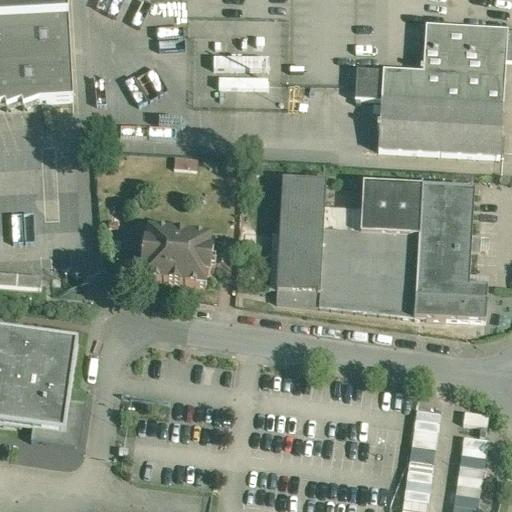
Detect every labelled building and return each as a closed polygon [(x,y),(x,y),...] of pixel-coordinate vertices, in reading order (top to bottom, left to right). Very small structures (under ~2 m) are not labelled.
[(67,0),(0,0),(0,26),(68,23),(67,0)] [(68,23),(0,26),(0,109),(5,107),(7,112),(22,106),(23,111),(40,105),(73,103),(68,23)] [(508,35),(427,30),(425,71),(421,71),(421,75),(424,75),(424,78),(356,75),(355,105),(382,106),(503,114),(506,65),(508,35)] [(503,114),(382,106),(380,129),(378,129),(378,132),(380,133),(379,155),(500,163),(503,114)] [(324,185),(284,183),(277,306),(415,321),(415,322),(487,326),(489,291),(470,290),(472,254),(479,254),(479,242),(473,242),(475,193),(447,192),(447,191),(364,187),(362,212),(325,210),(327,185),(324,184),(324,185)] [(189,192),(158,191),(158,222),(188,222),(189,192)] [(212,239),(131,229),(128,252),(143,254),(141,269),(144,269),(142,281),(206,289),(207,277),(210,277),(211,269),(215,270),(217,260),(213,260),(214,252),(210,252),(212,239)] [(42,279),(0,275),(0,287),(41,291),(42,279)] [(0,511),(0,428),(32,433),(31,437),(30,441),(34,442),(73,447),(78,410),(78,407),(79,399),(72,398),(79,345),(0,333),(0,511)] [(402,511),(427,511),(440,418),(416,415),(402,511)] [(489,418),(465,415),(463,428),(487,431),(489,418)] [(477,511),(487,444),(463,441),(453,511),(477,511)]
